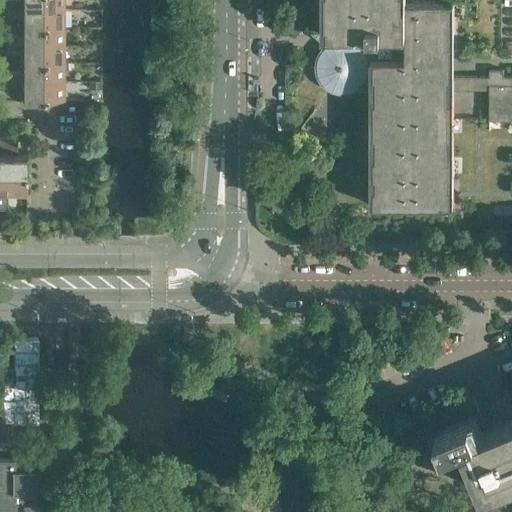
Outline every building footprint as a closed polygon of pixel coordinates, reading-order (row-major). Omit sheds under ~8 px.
[(323,0),(323,30),(311,30),(325,43),(324,45),(322,47),(320,49),(318,51),(317,54),(316,56),(316,59),(315,61),(315,64),(316,66),(316,69),(317,72),(318,74),(319,77),(320,79),(322,82),(324,84),(325,86),(327,88),(330,89),(333,91),(336,92),(340,93),(343,93),(347,92),(351,91),(354,90),(357,89),(371,89),(371,204),(454,204),(454,88),(489,88),(489,75),(454,74),(453,0),(323,0)] [(65,7),(6,7),(6,17),(22,17),(22,26),(65,26),(65,7)] [(6,34),(6,44),(65,44),(65,26),(22,26),(22,35),(6,34)] [(65,44),(6,44),(6,53),(22,53),(22,61),(65,61),(65,44)] [(6,70),(6,79),(64,79),(65,61),(22,61),(22,71),(6,70)] [(489,75),(489,88),(489,118),(511,118),(511,75),(503,75),(503,69),(490,69),(490,75),(489,75)] [(64,79),(6,79),(6,89),(22,89),(22,98),(64,99),(64,79)] [(17,137),(7,137),(8,196),(27,196),(26,153),(17,153),(17,137)] [(430,415),(436,429),(443,444),(462,436),(483,488),(511,475),(511,422),(484,434),(479,422),(485,419),(474,397),(430,415)] [(0,511),(45,511),(45,497),(44,497),(45,486),(34,486),(35,465),(34,464),(34,454),(13,454),(12,432),(1,432),(1,400),(0,399),(0,511)]
